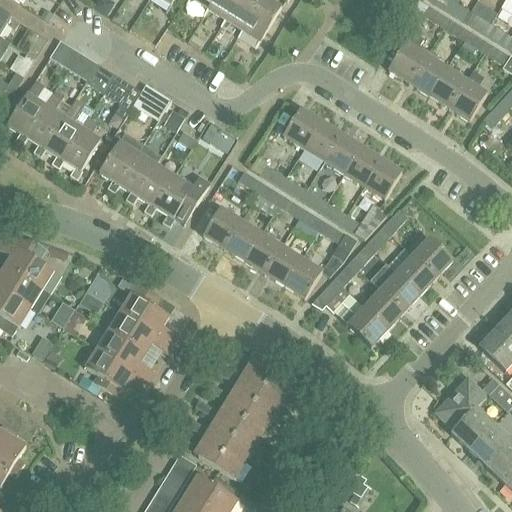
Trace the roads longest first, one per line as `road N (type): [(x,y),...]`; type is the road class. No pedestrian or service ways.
road 1 (residential): [(511,215),(476,181),(333,85),(296,75),(228,112),(205,107),(77,31)]
road 2 (residential): [(231,304),(65,217),(0,197)]
road 3 (residential): [(371,399),(231,304)]
road 4 (residential): [(146,436),(231,304)]
road 5 (residential): [(457,511),(371,399)]
road 6 (residential): [(371,399),(470,309)]
road 7 (residential): [(0,363),(115,420)]
